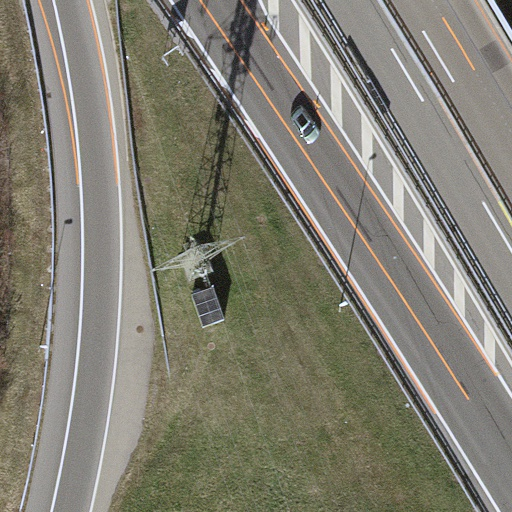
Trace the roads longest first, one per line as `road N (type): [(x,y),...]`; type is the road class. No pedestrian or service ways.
road 1 (motorway): [(227,0),(511,464)]
road 2 (motorway): [(72,0),(95,140),(101,296),(70,511)]
road 3 (motorway): [(511,214),(384,0)]
